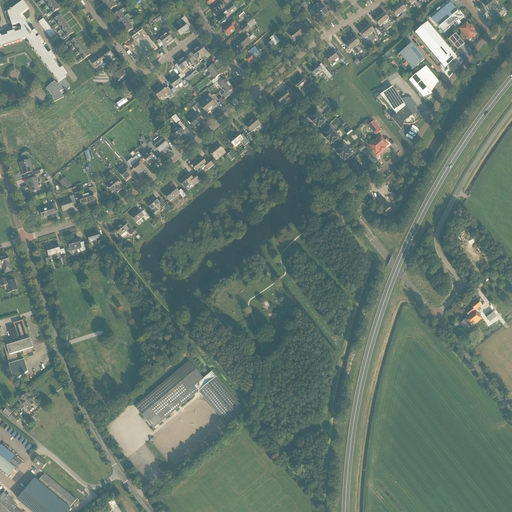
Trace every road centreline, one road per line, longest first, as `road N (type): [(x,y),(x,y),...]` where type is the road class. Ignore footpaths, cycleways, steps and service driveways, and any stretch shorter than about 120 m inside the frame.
road 1 (trunk): [(344,511),(364,366),(393,277),(438,183),(511,78)]
road 2 (residential): [(24,239),(115,211),(255,93)]
road 3 (residential): [(342,203),(413,145),(446,84),(483,41),(484,25),(462,0)]
road 4 (tertiary): [(119,472),(67,374),(24,239)]
road 5 (unclassified): [(436,317),(459,284),(436,235),(511,110)]
road 6 (residential): [(206,28),(149,71),(136,71),(83,0)]
road 7 (residential): [(255,93),(382,0)]
road 8 (unclassified): [(119,472),(86,486),(0,412)]
road 9 (unclassified): [(342,203),(255,93)]
road 10 (unclassified): [(436,317),(511,413)]
